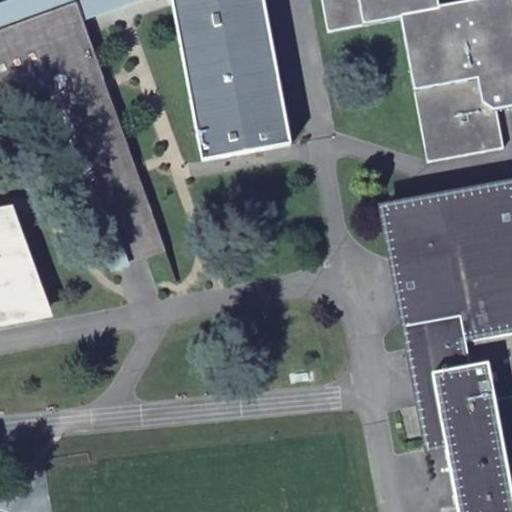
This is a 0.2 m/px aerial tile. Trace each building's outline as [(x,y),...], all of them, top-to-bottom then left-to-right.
[(19,0),(0,7),(0,32),(33,20),(77,4),(83,20),(137,0),(19,0)] [(173,0),(174,1),(202,161),(229,156),(291,144),(264,0),(173,0)] [(321,0),(327,33),(350,29),(344,0),(321,0)] [(344,0),(350,29),(402,20),(429,161),(440,159),(505,148),(498,111),(511,107),(511,4),(511,0),(344,0)] [(0,106),(48,89),(102,235),(115,271),(121,269),(127,267),(146,260),(168,252),(140,175),(138,171),(136,164),(108,90),(106,84),(104,79),(88,34),(83,20),(80,13),(77,4),(33,20),(0,32),(0,106)] [(439,410),(494,400),(511,396),(511,333),(510,334),(496,252),(511,248),(511,189),(511,185),(382,210),(393,263),(404,320),(408,342),(414,369),(427,436),(429,447),(445,444),(439,410)] [(0,320),(45,312),(7,215),(0,215),(0,320)] [(511,248),(496,252),(510,334),(511,333),(511,248)] [(511,511),(511,493),(506,462),(494,400),(439,410),(445,444),(456,504),(458,511),(511,511)]
